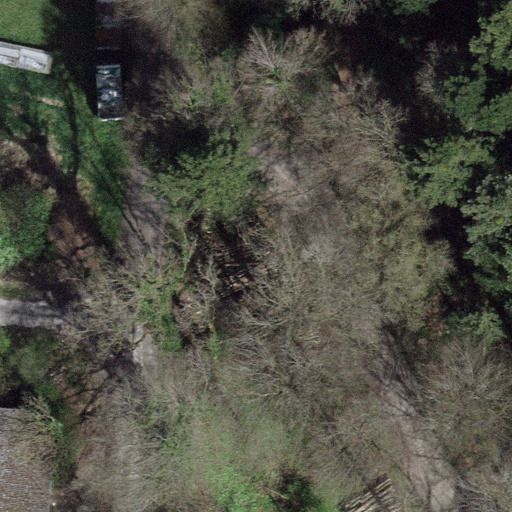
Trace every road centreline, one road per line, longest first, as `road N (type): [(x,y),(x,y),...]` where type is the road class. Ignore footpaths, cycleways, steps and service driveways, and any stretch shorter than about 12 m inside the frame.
road 1 (track): [(439,511),(316,201),(260,153),(158,112),(163,0)]
road 2 (unclassified): [(129,511),(158,112)]
